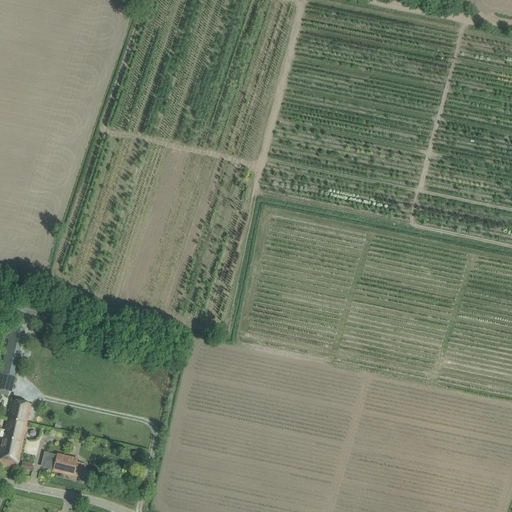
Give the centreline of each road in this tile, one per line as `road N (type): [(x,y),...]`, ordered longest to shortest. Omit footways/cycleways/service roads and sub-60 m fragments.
road 1 (track): [(511,27),(373,0)]
road 2 (unclassified): [(126,511),(0,480)]
